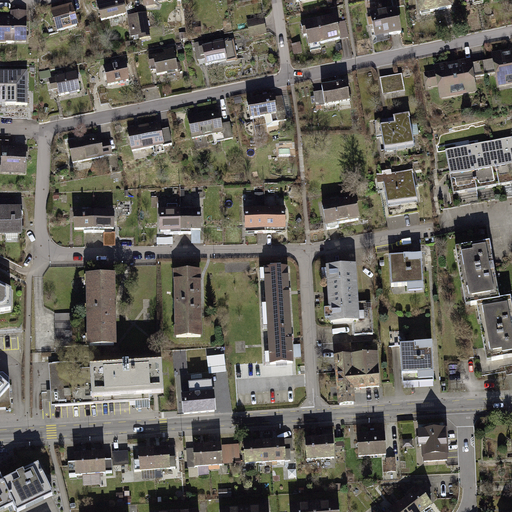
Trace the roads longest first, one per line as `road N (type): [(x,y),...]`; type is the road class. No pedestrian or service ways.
road 1 (residential): [(47,129),(41,226),(53,249),(306,250)]
road 2 (tertiary): [(315,414),(0,435)]
road 3 (residential): [(288,77),(47,129)]
road 4 (residential): [(511,31),(288,77)]
road 5 (residential): [(315,414),(306,250)]
road 6 (tertiary): [(463,405),(315,414)]
road 7 (residential): [(306,250),(430,228)]
